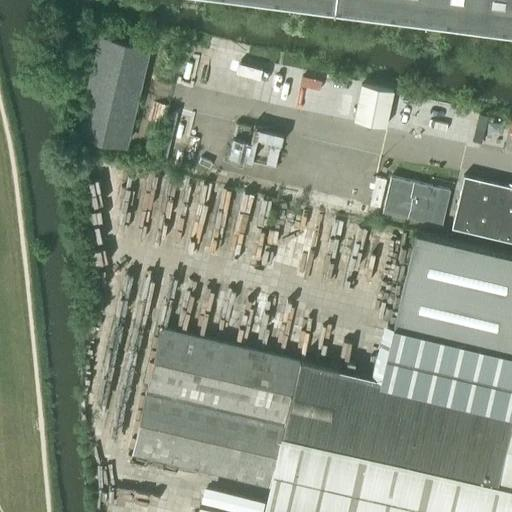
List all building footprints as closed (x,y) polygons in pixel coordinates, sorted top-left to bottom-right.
[(511,0),(282,0),(511,29),(511,0)] [(147,47),(99,36),(77,133),(125,144),(147,47)] [(361,82),(353,117),(385,124),(392,89),(361,82)] [(228,153),(228,155),(251,161),(256,138),(270,142),(265,164),(275,166),(282,135),(235,124),(228,153)] [(511,186),(462,174),(450,227),(511,241),(511,186)] [(452,190),(393,176),(385,211),(443,225),(452,190)] [(511,357),(511,254),(415,232),(391,329),(511,357)] [(267,483),(296,358),(162,327),(133,452),(267,483)] [(511,511),(511,407),(296,358),(267,483),(265,494),(339,511),(511,511)] [(273,504),(271,511),(339,511),(265,494),(263,502),(273,504)]
